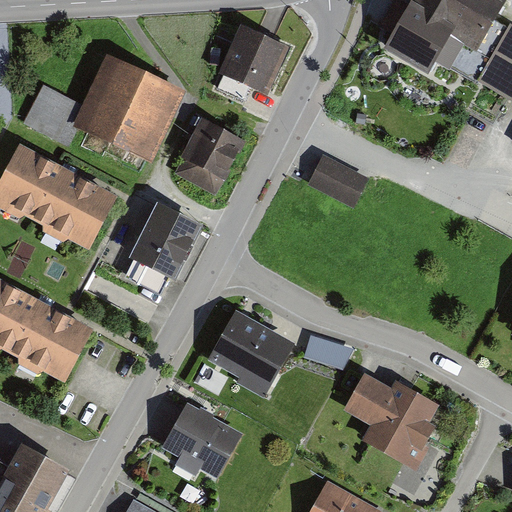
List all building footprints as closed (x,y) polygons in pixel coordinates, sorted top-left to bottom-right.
[(503,0),(502,0),(414,0),(386,53),(425,74),(434,58),(445,36),(476,53),(493,20),(503,0)] [(511,29),(493,20),(476,53),(445,36),(434,58),(511,100),(511,29)] [(287,52),(241,32),(221,78),(266,98),(287,52)] [(85,106),(47,89),(29,128),(70,147),(76,133),(146,166),(180,93),(107,58),(85,106)] [(241,141),(203,124),(179,178),(217,195),(241,141)] [(113,196),(18,148),(0,183),(0,205),(86,249),(113,196)] [(369,183),(325,159),(311,186),(354,210),(369,183)] [(200,228),(160,209),(134,263),(174,282),(200,228)] [(89,330),(0,281),(0,348),(60,381),(89,330)] [(291,342),(235,313),(211,359),(267,388),(291,342)] [(355,346),(311,333),(304,355),(343,366),(355,346)] [(391,394),(365,379),(345,413),(370,428),(363,439),(418,472),(430,451),(420,445),(440,412),(396,386),(391,394)] [(241,435),(184,404),(160,449),(217,480),(241,435)] [(7,463),(0,459),(0,511),(45,511),(67,472),(17,445),(7,463)] [(379,511),(330,484),(313,511),(379,511)] [(150,511),(134,503),(129,511),(150,511)]
